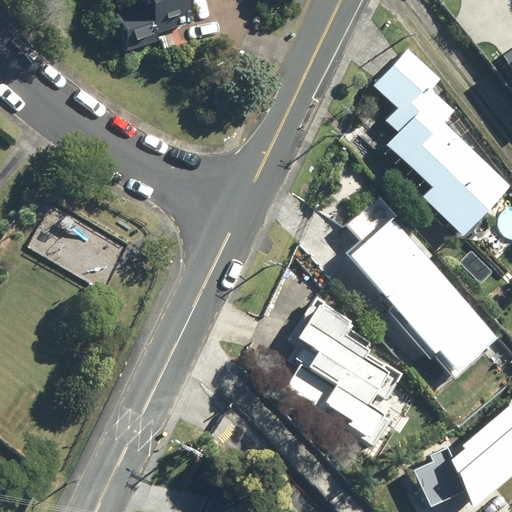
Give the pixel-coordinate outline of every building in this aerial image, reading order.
[(137,0),(138,2),(107,9),(117,53),(157,44),(154,30),(193,21),(188,0),(137,0)] [(511,21),(477,48),(511,94),(511,21)] [(407,50),(370,88),(392,110),(381,121),(393,133),(380,146),(423,190),(416,198),(458,240),(507,191),(438,122),(449,112),(428,91),(437,81),(407,50)] [(46,201),(21,245),(105,293),(130,249),(46,201)] [(492,338),(377,204),(346,231),(356,243),(342,255),(427,354),(432,351),(451,373),(492,338)] [(496,282),(473,257),(459,269),(482,294),(496,282)] [(351,324),(312,298),(286,338),(310,354),(300,369),(294,365),(278,390),(316,415),(322,405),(346,422),(341,429),(369,447),(385,423),(361,407),(371,392),(383,399),(399,375),(363,351),(368,344),(347,330),(351,324)] [(425,508),(456,496),(467,508),(511,468),(511,399),(446,456),(443,448),(425,455),(429,464),(408,472),(425,508)]
